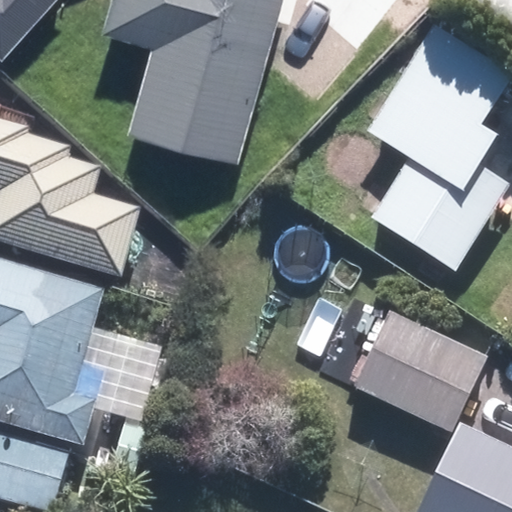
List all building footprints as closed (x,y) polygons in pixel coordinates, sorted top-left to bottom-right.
[(0,0),(0,57),(4,61),(58,0),(0,0)] [(135,134),(241,161),(283,0),(122,0),(116,22),(113,33),(158,45),(135,134)] [(511,76),(511,75),(435,29),(371,135),(415,161),(380,219),(457,265),(506,183),(479,167),(497,138),(481,128),(511,76)] [(0,240),(120,274),(139,208),(91,195),(100,166),(66,157),(69,147),(24,134),(26,127),(0,119),(0,240)] [(371,174),(331,149),(307,188),(347,213),(371,174)] [(0,420),(83,444),(94,403),(74,397),(104,292),(0,262),(0,420)] [(369,391),(461,434),(495,362),(403,319),(369,391)] [(161,427),(129,418),(112,476),(144,485),(161,427)] [(435,511),(511,511),(511,447),(476,429),(435,511)] [(70,451),(0,431),(0,496),(53,511),(70,451)]
